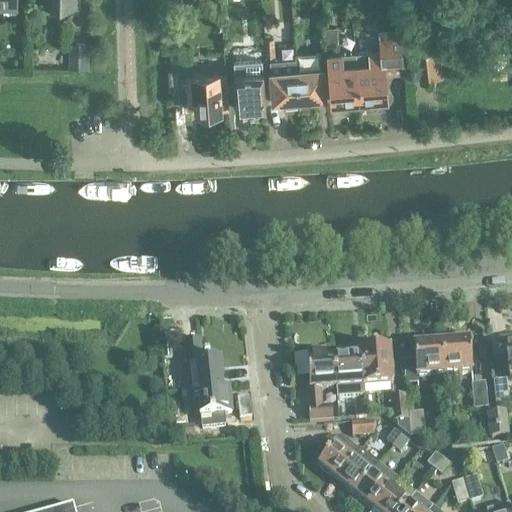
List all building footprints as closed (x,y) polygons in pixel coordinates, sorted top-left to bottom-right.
[(222,43),(234,42),(233,22),(221,23),(222,43)] [(386,98),(383,73),(402,72),(398,28),(375,30),(377,50),(354,52),(358,100),(386,98)] [(336,45),(334,29),(322,30),(324,46),(336,45)] [(273,39),(265,39),(266,57),(270,56),(274,53),(273,39)] [(312,40),(314,59),(323,58),(321,39),(312,40)] [(87,45),(67,45),(67,71),(87,72),(87,45)] [(358,100),(354,52),(328,54),(332,101),(358,100)] [(435,53),(418,55),(421,83),(438,81),(435,53)] [(296,55),(296,58),(299,105),(316,103),(315,97),(323,96),(320,68),(309,68),(308,54),(296,55)] [(282,99),(283,106),(299,105),(296,58),(269,60),(272,100),(282,99)] [(235,109),(236,108),(263,106),(260,72),(244,73),(243,67),(233,67),(235,109)] [(181,89),(181,88),(180,76),(179,69),(166,70),(168,90),(181,89)] [(186,76),(180,76),(181,88),(187,88),(189,101),(194,100),(196,112),(220,110),(228,109),(224,72),(186,75),(186,76)] [(511,380),(511,339),(499,342),(501,353),(504,352),(509,381),(511,380)] [(186,365),(189,392),(221,388),(217,359),(200,361),(198,342),(182,344),(184,365),(186,365)] [(441,345),(443,377),(471,375),(468,343),(441,345)] [(443,377),(441,345),(413,347),(416,379),(443,377)] [(361,350),(361,355),(363,386),(389,385),(388,349),(361,350)] [(335,388),(333,357),(324,358),(323,352),(306,353),(309,389),(311,422),(333,420),(332,408),(323,409),(321,389),(335,388)] [(361,355),(333,357),(335,388),(335,398),(363,396),(363,386),(361,355)] [(505,381),(492,383),(495,408),(508,406),(505,381)] [(484,384),(470,385),(472,411),(487,409),(484,384)] [(227,388),(221,388),(189,392),(191,401),(196,401),(198,419),(229,415),(227,388)] [(406,396),(390,398),(393,423),(408,421),(406,396)] [(351,402),(352,418),(364,418),(363,402),(351,402)] [(411,438),(426,437),(423,413),(408,414),(411,438)] [(488,417),(491,440),(506,438),(504,415),(488,417)] [(372,422),(350,424),(351,438),(373,436),(372,422)] [(193,428),(173,429),(174,440),(194,439),(193,428)] [(385,443),(393,449),(401,439),(393,433),(385,443)] [(359,453),(341,439),(327,440),(318,452),(325,458),(317,468),(336,483),(359,453)] [(408,444),(401,439),(393,449),(400,454),(408,444)] [(502,447),(492,450),(497,466),(507,463),(502,447)] [(354,497),(379,466),(360,451),(359,453),(336,483),(354,497)] [(426,466),(434,472),(442,460),(435,454),(426,466)] [(450,466),(442,460),(434,472),(441,477),(450,466)] [(379,466),(354,497),(372,511),(395,481),(397,480),(379,466)] [(475,478),(463,481),(470,503),(482,499),(475,478)] [(395,481),(372,511),(401,511),(414,496),(395,481)] [(470,503),(463,481),(451,485),(458,507),(470,503)] [(401,511),(430,511),(432,510),(414,496),(401,511)]
